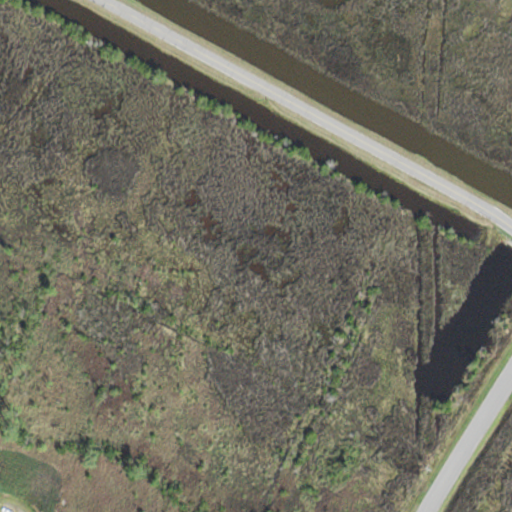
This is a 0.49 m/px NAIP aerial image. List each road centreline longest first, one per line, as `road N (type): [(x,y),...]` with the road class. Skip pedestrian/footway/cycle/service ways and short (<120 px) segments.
road 1 (residential): [(511,231),(98,0)]
road 2 (primary): [(426,511),(511,370)]
